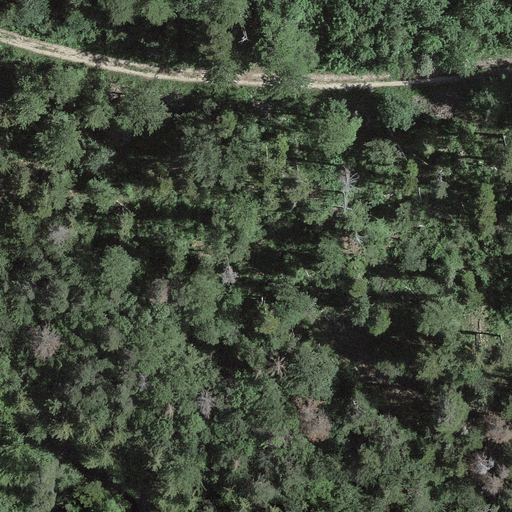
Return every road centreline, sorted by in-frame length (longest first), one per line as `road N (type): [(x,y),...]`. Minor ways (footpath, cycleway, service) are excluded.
road 1 (track): [(0,23),(157,69),(368,77),(511,57)]
road 2 (unclassified): [(0,401),(141,511)]
